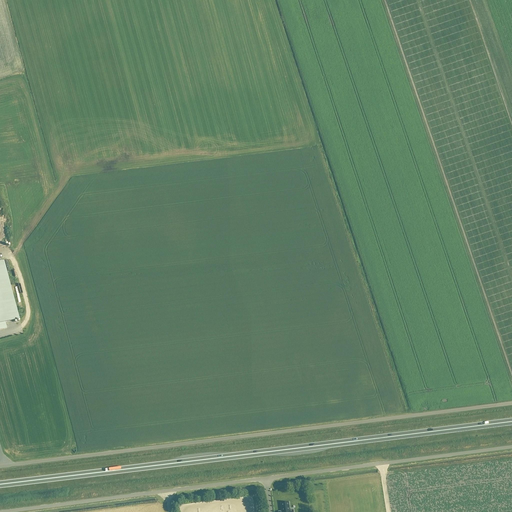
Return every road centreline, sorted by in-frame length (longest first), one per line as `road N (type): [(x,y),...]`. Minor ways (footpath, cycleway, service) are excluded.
road 1 (trunk): [(0,485),(511,421)]
road 2 (unclassified): [(511,402),(0,465)]
road 3 (unclassified): [(511,448),(4,511)]
